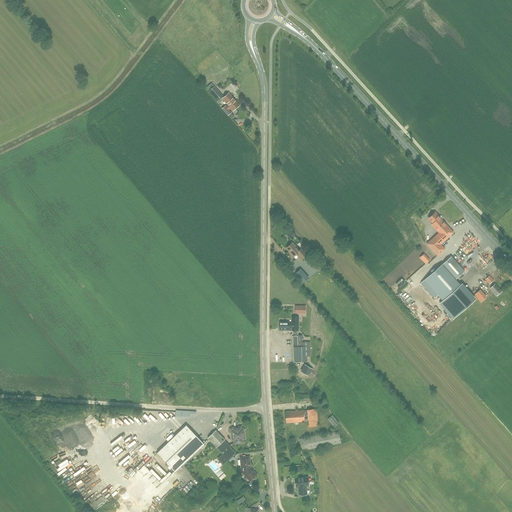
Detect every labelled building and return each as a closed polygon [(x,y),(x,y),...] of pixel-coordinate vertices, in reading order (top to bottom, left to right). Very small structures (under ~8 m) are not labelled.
[(222,98),(223,97),(215,87),(209,91),(218,101),(222,98)] [(239,106),(234,100),(229,93),(223,99),(228,105),(227,106),(226,105),(223,109),(229,116),(232,112),(230,110),(231,109),(233,111),(239,106)] [(453,233),(444,223),(439,218),(438,217),(439,216),(435,212),(433,214),(434,214),(429,219),(433,224),(432,225),(440,233),(427,244),(438,256),(445,249),(440,245),(453,233)] [(301,260),(307,254),(302,248),(299,250),(292,243),(286,248),(291,253),(290,254),(293,257),(296,254),(301,260)] [(451,256),(424,280),(456,316),(473,300),(455,279),(464,272),(455,261),(458,259),(460,261),(469,253),(465,248),(456,257),(453,259),(451,256)] [(313,258),(308,262),(314,269),(319,265),(313,258)] [(307,279),(298,270),(293,275),(301,284),(307,279)] [(491,276),(487,280),(491,285),(496,281),(491,276)] [(465,284),(467,287),(475,281),(473,278),(465,284)] [(478,278),(467,288),(471,292),(481,282),(478,278)] [(497,297),(503,292),(497,284),(491,289),(497,297)] [(481,302),(486,298),(479,291),(475,295),(481,302)] [(290,330),(298,330),(298,316),(292,317),(292,323),(289,323),(289,322),(279,323),(279,330),(290,330)] [(302,335),(292,336),(293,362),(305,362),(305,342),(302,342),(302,335)] [(312,369),(307,366),(303,373),(308,376),(312,369)] [(307,410),(303,411),(285,412),(286,423),(308,422),(309,427),(318,426),(317,409),(307,410)] [(339,423),(332,415),(327,420),(334,428),(339,423)] [(204,444),(186,425),(157,453),(175,472),(204,444)] [(214,427),(206,436),(217,447),(223,441),(225,439),(223,436),(218,430),(217,430),(214,427)] [(231,431),(233,441),(234,440),(235,444),(243,443),(242,439),(244,439),(243,429),(241,429),(241,427),(233,428),(233,430),(231,431)] [(302,451),(341,443),(339,431),(299,439),(302,451)] [(229,450),(227,448),(229,446),(226,443),(225,443),(223,441),(217,447),(223,454),(218,459),(223,464),(235,454),(230,448),(229,450)] [(116,452),(122,446),(120,444),(114,450),(116,452)] [(124,463),(130,457),(128,455),(126,456),(124,455),(120,459),(124,463)] [(256,474),(251,469),(251,468),(249,457),(241,458),(242,472),(250,481),(255,476),(256,476),(256,475),(256,474)] [(90,481),(88,477),(81,481),(83,485),(90,481)] [(299,487),(306,486),(309,486),(308,477),(295,478),(296,487),(299,487)] [(113,478),(108,481),(111,486),(116,483),(113,478)] [(306,486),(299,487),(300,495),(307,495),(306,486)]
